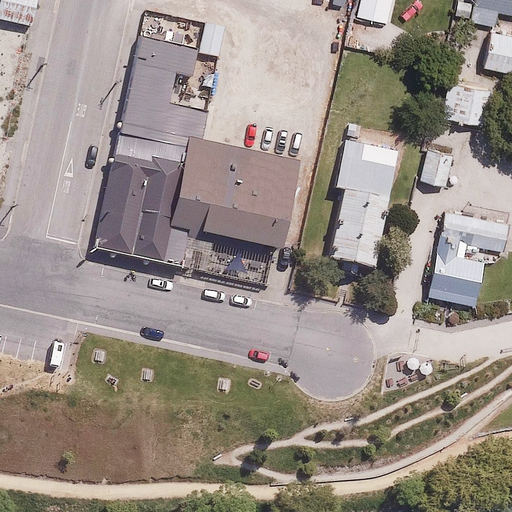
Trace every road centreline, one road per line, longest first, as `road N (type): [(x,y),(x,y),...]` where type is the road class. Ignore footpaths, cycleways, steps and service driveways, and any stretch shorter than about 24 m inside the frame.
road 1 (residential): [(36,282),(333,350)]
road 2 (residential): [(97,0),(36,282)]
